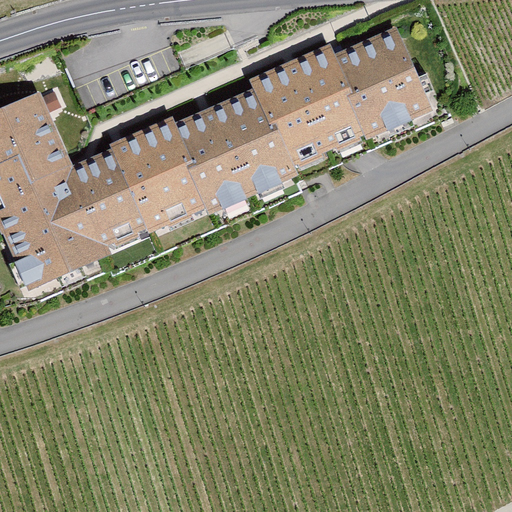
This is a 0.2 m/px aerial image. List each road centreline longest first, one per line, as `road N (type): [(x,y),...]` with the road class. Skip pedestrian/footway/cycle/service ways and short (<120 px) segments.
road 1 (unclassified): [(0,344),(223,257),(511,114)]
road 2 (tertiary): [(0,40),(82,13),(184,0)]
